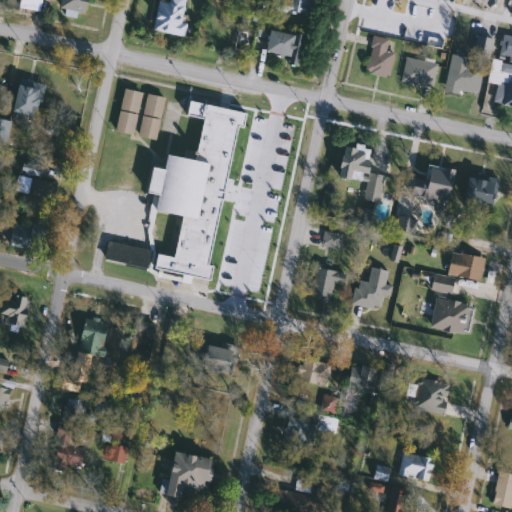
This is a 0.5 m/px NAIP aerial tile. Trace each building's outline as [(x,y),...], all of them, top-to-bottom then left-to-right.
[(38,0),(38,11),(19,8),(20,0),(38,0)] [(55,7),(56,0),(84,0),(82,13),(67,11),(67,10),(55,7)] [(150,31),(156,0),(166,2),(166,0),(185,0),(179,36),(150,31)] [(310,0),(309,16),(273,11),(274,0),(310,0)] [(287,62),(288,57),(263,52),(267,30),(298,36),(293,63),(287,62)] [(503,32),(511,33),(511,61),(497,58),(503,32)] [(387,39),(385,51),(393,52),(387,78),(363,72),(371,35),(387,39)] [(430,89),(398,81),(404,56),(436,64),(430,89)] [(475,94),(442,86),(448,60),(482,68),(475,94)] [(511,107),(491,104),(495,85),(486,83),(490,61),(511,65),(511,107)] [(32,118),(8,110),(19,78),(43,86),(32,118)] [(154,140),(113,132),(122,89),(163,97),(154,140)] [(172,255),(179,217),(153,212),(156,195),(144,193),(149,168),(161,171),(164,155),(193,160),(200,119),(186,116),(189,103),(243,113),(240,128),(233,126),(207,265),(210,266),(207,280),(102,261),(106,243),(172,255)] [(0,119),(9,122),(2,145),(0,144),(0,119)] [(339,145),(366,147),(364,181),(337,179),(339,145)] [(363,190),(368,173),(383,177),(378,194),(363,190)] [(461,203),(465,175),(494,179),(490,207),(461,203)] [(50,200),(13,193),(16,176),(53,183),(50,200)] [(12,225),(29,228),(30,221),(45,224),(39,252),(8,245),(12,225)] [(339,250),(319,245),(322,231),(342,235),(339,250)] [(483,258),(478,281),(444,274),(449,251),(483,258)] [(344,274),(341,285),(332,282),(328,300),(307,295),(314,267),(344,274)] [(383,285),(390,286),(388,298),(380,296),(377,309),(350,305),(355,281),(366,283),(369,268),(386,271),(383,285)] [(430,292),(431,276),(451,277),(450,293),(430,292)] [(24,326),(1,326),(1,297),(24,297),(24,326)] [(434,297),(472,306),(465,336),(427,327),(434,297)] [(104,321),(100,357),(77,355),(81,318),(104,321)] [(129,364),(140,327),(165,334),(154,371),(129,364)] [(230,377),(196,369),(202,341),(237,349),(230,377)] [(325,389),(296,383),(301,359),(330,365),(325,389)] [(366,394),(345,386),(353,363),(375,371),(366,394)] [(444,414),(411,411),(414,379),(447,382),(444,414)] [(62,419),(62,399),(84,399),(84,419),(62,419)] [(307,419),(307,443),(284,443),(284,419),(307,419)] [(82,448),(79,470),(51,467),(55,426),(73,428),(70,446),(82,448)] [(108,462),(108,446),(123,446),(122,463),(108,462)] [(177,498),(162,496),(169,453),(210,459),(205,495),(179,491),(177,498)] [(431,459),(427,482),(396,476),(400,453),(431,459)] [(511,473),(511,491),(509,509),(490,506),(496,471),(511,473)] [(323,511),(274,511),(274,492),(309,492),(309,486),(323,486),(323,511)]
